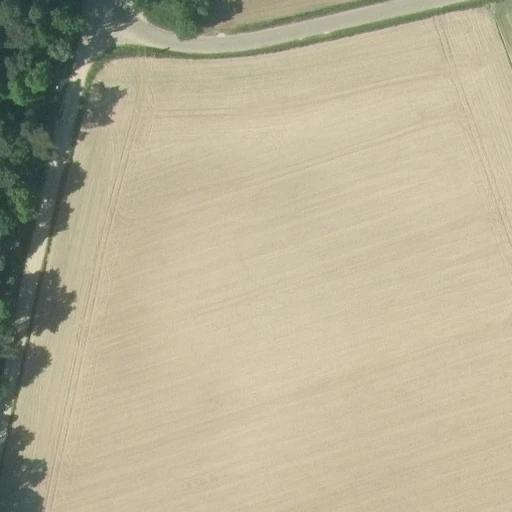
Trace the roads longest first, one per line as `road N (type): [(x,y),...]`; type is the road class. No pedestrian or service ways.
road 1 (track): [(92,0),(0,442)]
road 2 (unclassified): [(429,0),(200,45),(133,30),(100,0)]
